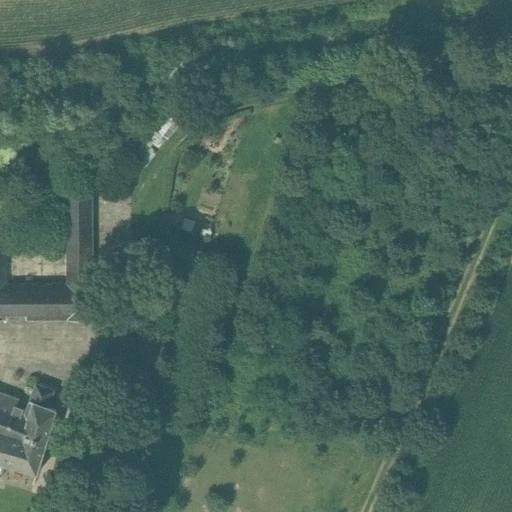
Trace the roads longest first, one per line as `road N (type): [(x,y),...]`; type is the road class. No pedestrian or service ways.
road 1 (track): [(511,79),(343,85),(222,103),(155,144),(132,178)]
road 2 (track): [(511,170),(368,511)]
